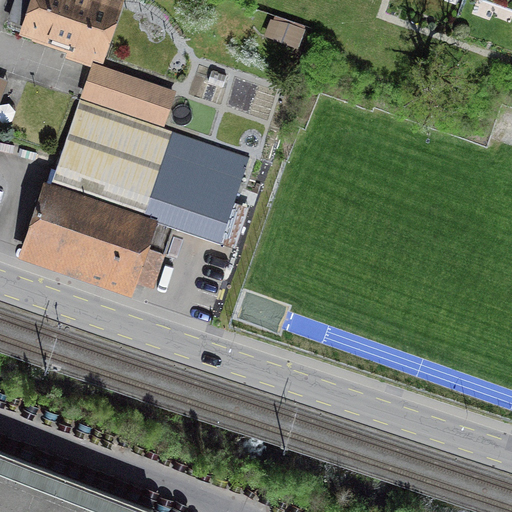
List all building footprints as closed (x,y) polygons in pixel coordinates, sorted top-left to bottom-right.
[(115,1),(112,0),(18,0),(7,33),(94,62),(115,1)] [(511,0),(486,0),(511,9),(511,0)] [(309,29),(278,18),(272,36),(303,46),(309,29)] [(94,66),(84,94),(162,120),(172,92),(94,66)] [(27,248),(139,286),(161,221),(220,241),(249,157),(78,100),(27,248)] [(134,511),(0,460),(0,511),(134,511)]
